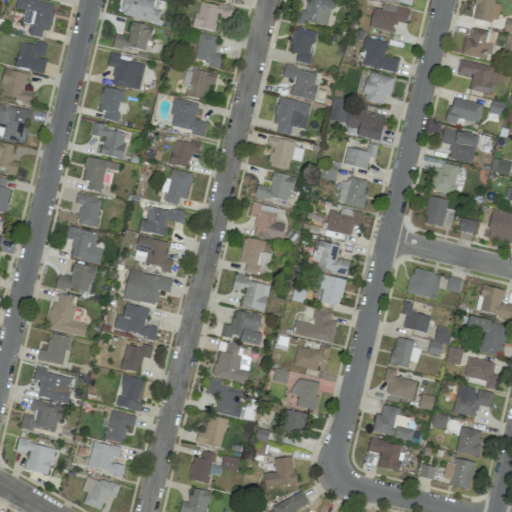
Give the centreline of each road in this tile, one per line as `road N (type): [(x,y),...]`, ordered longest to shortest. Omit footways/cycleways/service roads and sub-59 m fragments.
road 1 (residential): [(266,0),(145,511)]
road 2 (residential): [(442,0),(332,452),(334,476)]
road 3 (residential): [(89,0),(0,378)]
road 4 (residential): [(334,476),(463,511)]
road 5 (residential): [(386,238),(511,267)]
